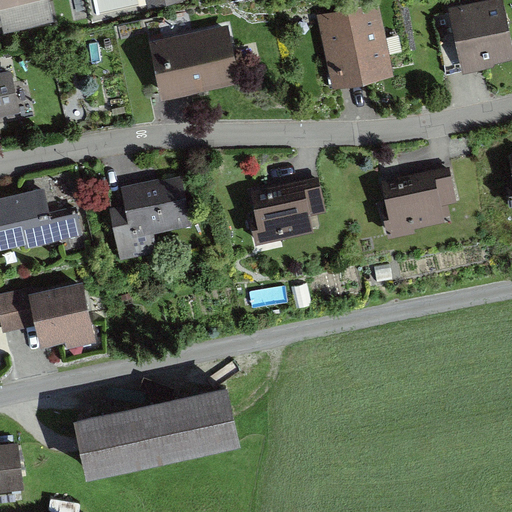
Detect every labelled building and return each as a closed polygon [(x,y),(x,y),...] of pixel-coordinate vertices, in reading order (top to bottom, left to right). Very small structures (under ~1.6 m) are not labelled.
[(54,0),(0,0),(0,12),(9,11),(14,30),(59,20),(54,0)] [(189,0),(151,0),(154,9),(190,1),(189,0)] [(389,0),(384,0),(325,13),(342,87),(406,73),(389,0)] [(511,0),(494,0),(461,8),(477,71),(511,62),(511,0)] [(240,21),(160,40),(174,97),(254,78),(240,21)] [(0,125),(4,125),(2,117),(29,112),(20,70),(0,74),(0,125)] [(463,160),(395,174),(407,231),(460,220),(457,203),(471,199),(463,160)] [(133,205),(119,208),(131,260),(169,252),(164,231),(209,221),(197,167),(128,182),(133,205)] [(334,170),(260,185),(272,242),(330,230),(327,213),(342,210),(334,170)] [(56,187),(0,200),(0,238),(2,248),(37,240),(39,249),(93,236),(86,209),(63,215),(56,187)] [(35,286),(1,294),(11,335),(43,327),(50,353),(108,339),(94,282),(37,296),(35,286)] [(245,382),(91,416),(104,476),(258,442),(245,382)] [(26,440),(0,444),(0,495),(34,490),(26,440)]
